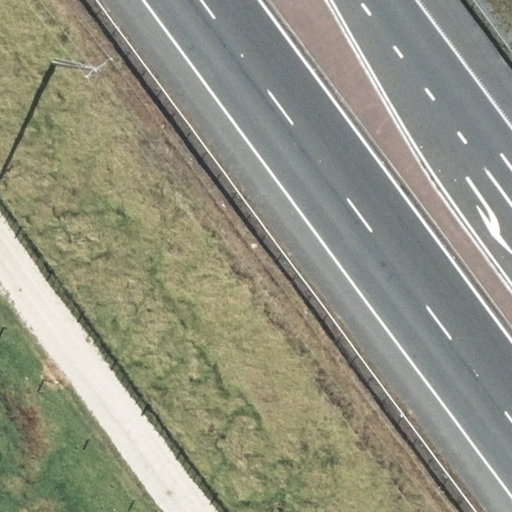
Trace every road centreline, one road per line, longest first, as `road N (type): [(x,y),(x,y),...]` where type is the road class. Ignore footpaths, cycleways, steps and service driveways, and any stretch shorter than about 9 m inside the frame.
road 1 (trunk): [(511,409),(202,0)]
road 2 (trunk): [(383,0),(511,171)]
